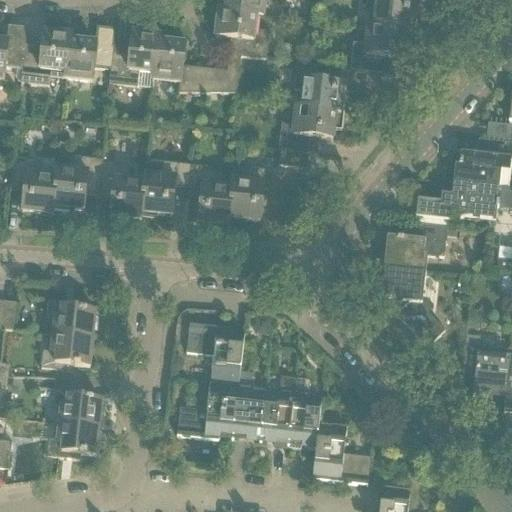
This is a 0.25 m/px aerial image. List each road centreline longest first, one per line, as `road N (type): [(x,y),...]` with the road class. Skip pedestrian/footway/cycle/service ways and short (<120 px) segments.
road 1 (residential): [(300,283),(511,45)]
road 2 (residential): [(503,508),(489,481),(300,283)]
road 3 (residential): [(127,487),(157,267)]
road 4 (residential): [(347,511),(127,487)]
road 5 (residential): [(157,267),(0,255)]
road 6 (residential): [(300,283),(157,267)]
